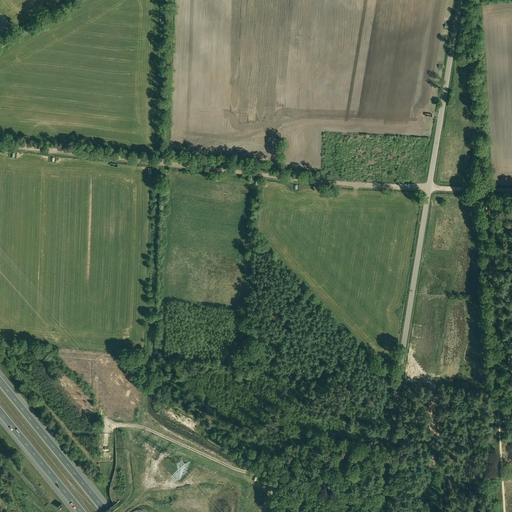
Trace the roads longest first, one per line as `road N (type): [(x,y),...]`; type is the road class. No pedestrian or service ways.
road 1 (unclassified): [(381,511),(459,0)]
road 2 (track): [(0,143),(428,188)]
road 3 (track): [(271,511),(273,485),(260,475),(144,427),(106,425)]
road 4 (motorway): [(106,511),(0,382)]
road 5 (unknown): [(161,162),(169,0)]
road 6 (motorway): [(0,412),(80,511)]
